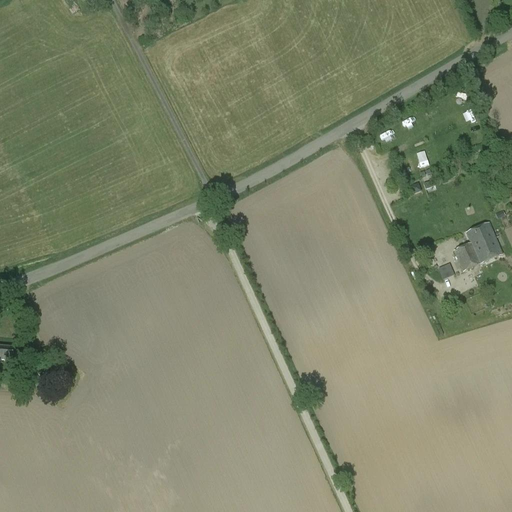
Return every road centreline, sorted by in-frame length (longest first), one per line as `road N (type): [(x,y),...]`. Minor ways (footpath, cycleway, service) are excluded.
road 1 (tertiary): [(511,33),(224,194),(0,289)]
road 2 (track): [(207,201),(349,511)]
